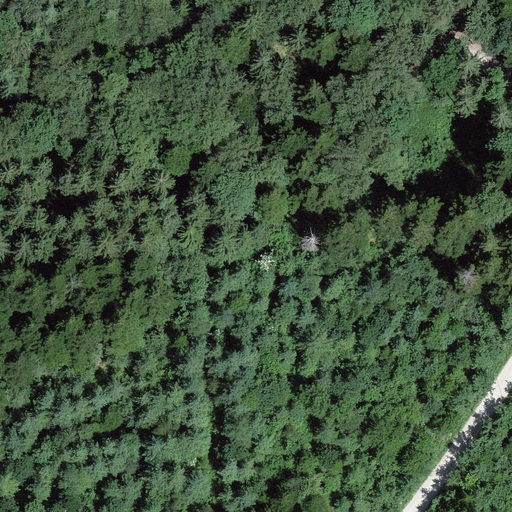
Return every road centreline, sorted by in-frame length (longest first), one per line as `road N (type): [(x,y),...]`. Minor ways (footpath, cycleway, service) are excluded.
road 1 (track): [(415,511),(511,376)]
road 2 (track): [(511,77),(370,0)]
